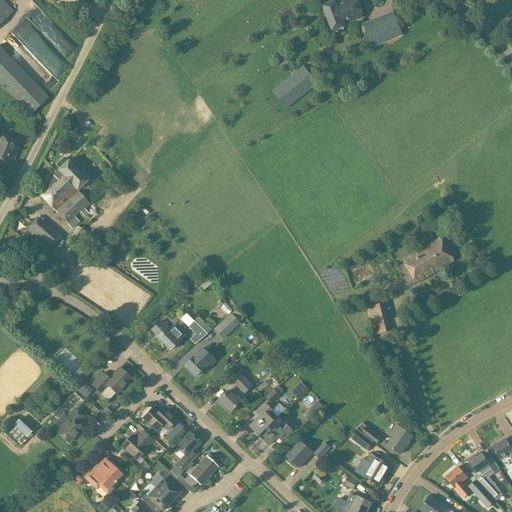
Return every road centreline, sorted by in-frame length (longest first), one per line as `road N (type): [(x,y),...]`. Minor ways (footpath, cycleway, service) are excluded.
road 1 (unclassified): [(0,214),(111,0)]
road 2 (residential): [(392,511),(433,454),(511,403)]
road 3 (unclassified): [(125,342),(78,304),(0,281)]
road 4 (residential): [(248,461),(159,378)]
